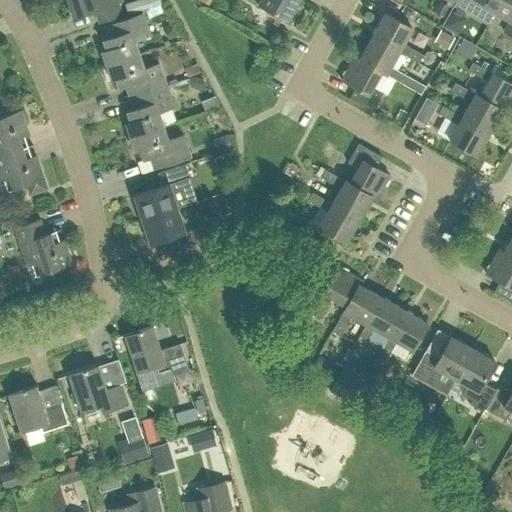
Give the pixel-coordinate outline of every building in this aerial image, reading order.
[(66,0),(73,18),(95,11),(99,23),(121,15),(116,0),(66,0)] [(145,8),(142,0),(134,0),(123,3),(127,14),(145,8)] [(258,0),(257,4),(287,20),(298,0),(258,0)] [(479,4),(494,12),(500,0),(456,0),(454,4),(473,14),(479,4)] [(511,0),(500,0),(494,12),(509,21),(503,31),(511,36),(511,0)] [(98,41),(106,65),(138,54),(134,41),(149,36),(141,13),(110,24),(114,35),(98,41)] [(384,13),(371,36),(398,51),(418,63),(423,55),(403,44),(412,28),(384,13)] [(440,29),(433,41),(448,50),(455,38),(440,29)] [(371,36),(359,58),(359,59),(381,71),(381,72),(385,74),(386,74),(405,85),(410,77),(390,66),(398,51),(371,36)] [(106,65),(114,90),(130,84),(134,96),(166,85),(158,63),(143,68),(138,54),(106,65)] [(359,59),(359,58),(354,56),(341,79),(355,87),(348,98),(372,112),(383,93),(372,87),(381,72),(381,71),(359,59)] [(487,81),(479,96),(501,109),(506,112),(511,100),(511,84),(492,73),(472,62),(468,70),(487,81)] [(489,131),(501,109),(479,96),(474,93),(455,82),(450,90),(470,101),(462,116),(489,131)] [(130,137),(162,126),(157,112),(173,107),(166,85),(134,96),(138,107),(122,112),(130,137)] [(436,105),(424,98),(411,119),(423,126),(436,105)] [(462,116),(442,105),(438,113),(457,124),(449,139),(476,155),(489,131),(462,116)] [(0,155),(32,144),(21,110),(0,116),(0,155)] [(162,126),(130,137),(138,161),(154,156),(158,168),(190,157),(182,135),(167,140),(162,126)] [(357,168),(349,183),(371,196),(376,199),(389,175),(375,167),(381,156),(358,143),(347,162),(357,168)] [(47,190),(44,179),(32,144),(0,155),(0,187),(2,193),(25,185),(29,196),(47,190)] [(141,220),(177,208),(169,184),(191,176),(186,163),(158,172),(162,185),(133,195),(141,220)] [(349,183),(344,180),(325,169),(320,177),(340,188),(331,203),(359,218),(371,196),(349,183)] [(331,203),(312,192),(307,200),(327,211),(318,226),(345,242),(359,218),(331,203)] [(185,232),(177,208),(141,220),(150,245),(163,240),(167,253),(212,238),(207,225),(185,232)] [(45,234),(40,218),(13,227),(30,278),(72,264),(60,228),(45,234)] [(511,235),(503,252),(511,257),(511,235)] [(511,257),(503,252),(498,249),(485,273),(499,281),(493,292),(511,302),(511,257)] [(331,298),(345,306),(346,306),(358,284),(359,284),(361,279),(338,266),(322,293),(323,293),(311,313),(319,317),(331,298)] [(366,324),(381,297),(359,284),(358,284),(346,306),(345,306),(342,311),(343,311),(332,331),(340,335),(351,315),(365,324),(366,324)] [(388,337),(404,309),(381,297),(366,324),(365,324),(344,361),(352,365),(373,328),(388,336),(388,337)] [(427,322),(404,309),(388,337),(388,336),(377,356),(385,361),(396,341),(412,350),(427,322)] [(160,349),(152,325),(124,335),(136,373),(156,366),(158,373),(171,368),(173,373),(188,368),(179,343),(160,349)] [(444,372),(455,379),(472,348),(450,335),(438,357),(425,350),(413,372),(426,379),(427,377),(438,383),(444,372)] [(472,348),(455,379),(467,385),(462,394),(472,400),(469,403),(483,411),(484,408),(495,389),(482,382),(494,360),(472,348)] [(105,388),(97,365),(68,374),(81,412),(100,405),(103,412),(129,403),(122,383),(105,388)] [(44,408),(36,385),(7,394),(20,432),(40,425),(42,432),(68,423),(61,403),(44,408)] [(496,387),(495,389),(484,408),(505,420),(510,410),(511,411),(511,389),(509,394),(496,387)] [(0,460),(12,457),(0,421),(0,460)] [(210,428),(199,431),(203,444),(214,441),(210,428)] [(142,433),(117,441),(124,462),(148,454),(142,433)] [(231,507),(224,481),(197,488),(200,498),(184,502),(186,511),(217,511),(231,507)] [(150,498),(148,488),(136,491),(136,493),(127,495),(129,503),(110,508),(110,511),(160,511),(156,497),(150,498)]
